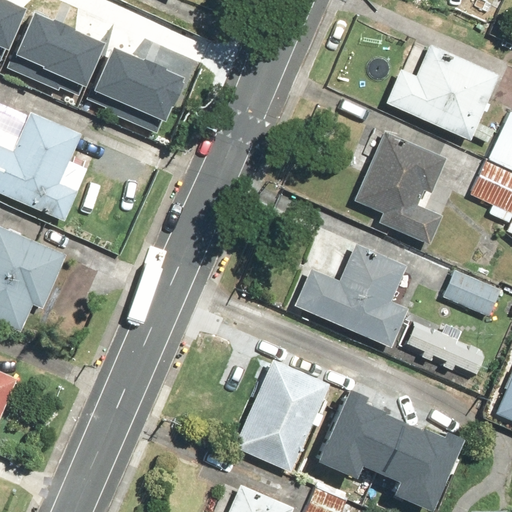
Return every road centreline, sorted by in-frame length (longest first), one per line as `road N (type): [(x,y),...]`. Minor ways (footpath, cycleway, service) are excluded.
road 1 (tertiary): [(67,511),(286,0)]
road 2 (unknown): [(166,276),(479,411),(500,432),(504,466)]
